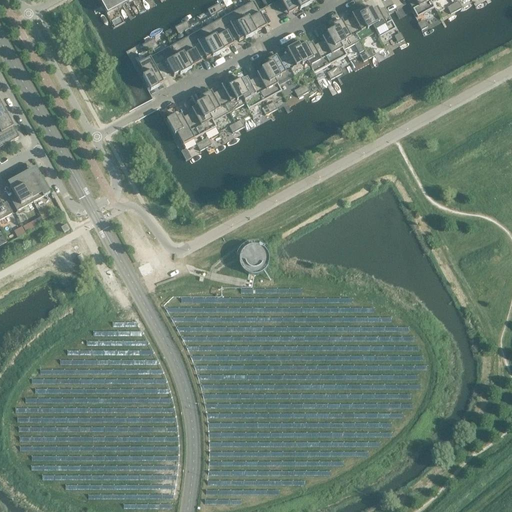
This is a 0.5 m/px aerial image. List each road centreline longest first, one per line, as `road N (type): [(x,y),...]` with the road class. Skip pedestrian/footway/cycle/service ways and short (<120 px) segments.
road 1 (residential): [(93,138),(346,0)]
road 2 (residential): [(39,148),(69,204),(82,210),(111,196),(117,183),(93,138)]
road 3 (residential): [(93,138),(26,14)]
